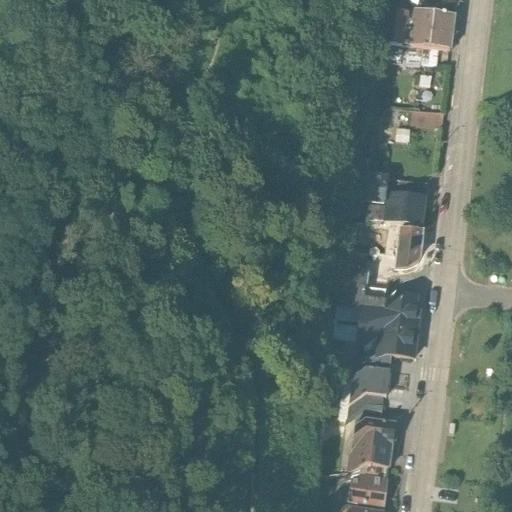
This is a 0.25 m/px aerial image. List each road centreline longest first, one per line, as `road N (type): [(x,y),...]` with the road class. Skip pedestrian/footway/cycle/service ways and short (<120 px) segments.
road 1 (track): [(127,159),(128,392),(116,511)]
road 2 (tertiary): [(479,0),(445,276)]
road 3 (tertiary): [(445,276),(417,511)]
